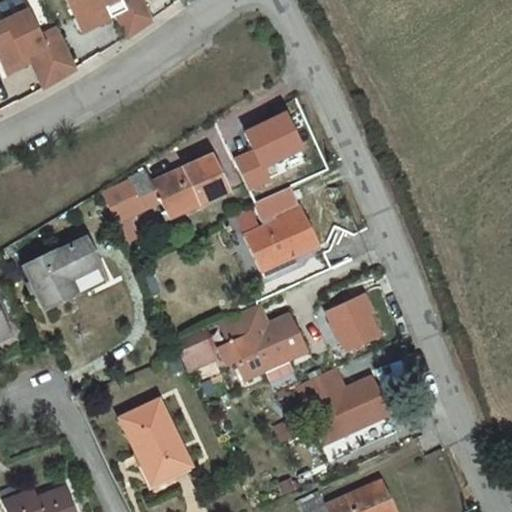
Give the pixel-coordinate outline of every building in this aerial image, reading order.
[(2,0),(0,1),(0,22),(31,8),(27,0),(2,0)] [(71,0),(79,15),(107,0),(114,0),(120,10),(132,32),(138,27),(144,23),(150,18),(156,14),(149,0),(71,0)] [(107,0),(79,15),(86,28),(120,10),(114,0),(107,0)] [(0,22),(0,48),(7,64),(33,51),(36,58),(49,84),(61,76),(68,73),(74,69),(81,65),(61,23),(43,32),(31,8),(0,22)] [(7,64),(11,71),(36,58),(33,51),(7,64)] [(208,156),(149,184),(156,198),(164,215),(196,200),(198,205),(225,192),(208,156)] [(128,182),(101,195),(122,238),(134,232),(124,214),(141,206),(133,192),(128,182)] [(149,184),(133,192),(141,206),(156,198),(149,184)] [(283,189),(246,206),(254,223),(265,218),(269,226),(242,238),(256,268),(288,253),(290,258),(315,247),(299,212),(280,221),(276,212),(287,208),(290,202),(283,189)] [(53,247),(23,260),(42,301),(71,289),(65,274),(95,261),(84,236),(54,250),(53,247)] [(144,269),(136,273),(147,296),(155,292),(144,269)] [(360,294),(325,310),(334,329),(332,334),(333,334),(349,340),(352,346),(375,335),(364,314),(367,308),(360,294)] [(257,306),(219,323),(227,342),(217,347),(223,361),(232,357),(243,380),(262,371),(268,383),(291,372),(286,360),(305,351),(289,315),(266,325),(257,306)] [(0,330),(10,326),(5,316),(0,318),(0,330)] [(349,340),(333,334),(345,349),(352,346),(349,340)] [(332,368),(296,385),(307,407),(342,389),(332,368)] [(369,377),(342,389),(307,407),(323,442),(341,433),(350,452),(394,431),(369,377)] [(163,396),(118,418),(149,482),(194,460),(163,396)] [(304,422),(277,434),(281,441),(308,430),(304,422)] [(294,504),(297,511),(393,511),(380,482),(322,508),(316,494),(294,504)] [(30,489),(0,500),(0,502),(3,511),(72,511),(63,486),(34,497),(30,489)]
